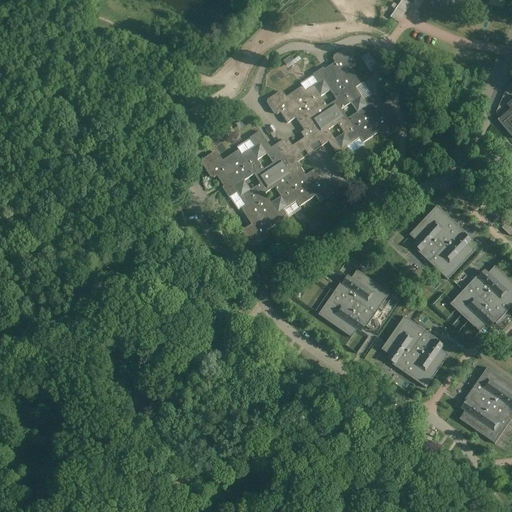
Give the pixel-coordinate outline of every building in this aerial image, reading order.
[(399,23),(411,5),(403,0),(402,0),(390,18),(399,23)] [(223,162),(218,154),(215,153),(203,161),(202,164),(211,178),(215,179),(218,177),(225,187),(222,189),(230,200),(238,194),(247,208),(241,212),(252,228),(244,233),(243,236),(252,249),(255,249),(269,240),(269,237),(267,234),(278,227),(279,229),(289,221),(284,213),(296,205),(300,210),(316,199),(319,204),(322,204),(334,196),(335,193),(326,180),(321,183),(314,172),(306,178),(297,165),(304,161),(301,156),(305,153),(307,156),(313,152),(311,149),(318,144),(322,149),(329,144),(342,164),(353,157),(347,149),(360,140),(364,146),(380,136),(382,139),(385,139),(398,131),(398,128),(391,117),(388,117),(385,119),(378,108),(379,107),(372,96),(364,102),(356,89),(361,86),(350,70),(355,66),(356,63),(348,51),(344,50),(334,57),(333,61),(335,64),(325,71),(324,69),(313,76),(319,84),(306,93),(303,88),(287,98),(283,93),(280,92),(268,100),(267,104),(276,116),(281,113),(288,124),(296,118),(305,131),(302,133),(305,138),(293,146),(290,141),(274,152),(261,132),(250,139),(255,147),(243,156),(239,151),(223,162)] [(294,61),(291,57),(283,62),(286,66),(294,61)] [(384,64),(380,67),(386,75),(390,72),(384,64)] [(511,100),(506,106),(510,110),(497,121),(511,138),(511,100)] [(228,126),(225,122),(217,127),(220,132),(228,126)] [(380,161),(372,166),(375,171),(383,165),(380,161)] [(476,191),(474,194),(472,192),(467,198),(468,199),(470,198),(478,206),(479,205),(480,207),(485,202),(484,200),(485,199),(476,191)] [(473,240),(437,207),(409,236),(416,242),(413,246),(418,252),(417,252),(448,281),(475,251),(468,245),(473,240)] [(211,222),(216,229),(220,227),(215,219),(211,222)] [(503,227),(502,229),(510,236),(511,236),(511,224),(509,221),(508,222),(507,220),(502,225),(503,227)] [(321,231),(318,227),(310,232),(313,236),(321,231)] [(495,325),(511,306),(511,283),(494,267),(488,274),(485,271),(480,276),(478,275),(450,305),(479,333),(486,326),(489,330),(495,325)] [(390,294),(356,271),(351,279),(347,276),(343,283),(342,282),(318,316),(352,339),(357,331),(361,334),(365,327),(366,328),(390,294)] [(238,297),(233,300),(236,305),(242,302),(238,297)] [(236,311),(230,302),(224,305),(231,315),(236,311)] [(438,341),(405,318),(382,352),(389,356),(386,360),(426,390),(449,356),(441,351),(443,347),(437,343),(438,341)] [(292,357),(297,351),(294,350),(295,349),(286,342),(285,343),(283,342),(279,348),(281,349),(280,350),(290,357),(290,356),(292,357)] [(511,384),(488,367),(464,402),(466,403),(462,409),(465,411),(459,419),(495,445),(511,419),(511,384)] [(420,439),(421,437),(426,441),(431,434),(429,433),(430,431),(420,424),(415,432),(415,433),(414,435),(420,439)] [(439,457),(439,456),(441,458),(446,452),(443,450),(444,449),(435,442),(434,443),(433,442),(428,448),(430,449),(429,450),(439,457)]
